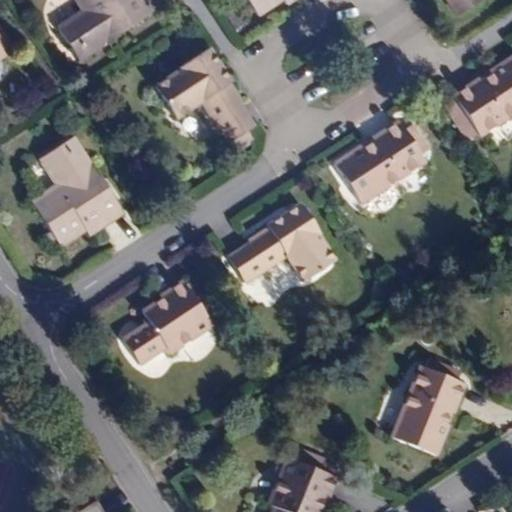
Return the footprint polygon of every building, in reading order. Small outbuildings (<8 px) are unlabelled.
[(154,10),(148,0),(75,0),(82,10),(57,26),(73,51),(90,40),(95,49),(111,38),(108,33),(127,22),(129,26),(154,10)] [(248,0),(258,15),(279,0),(248,0)] [(445,0),(455,15),(477,0),(445,0)] [(111,38),(129,26),(127,22),(108,33),(111,38)] [(95,49),(90,40),(73,51),(78,60),(95,49)] [(239,104),(225,85),(231,81),(232,81),(209,47),(177,68),(178,71),(154,86),(175,119),(202,101),(227,141),(233,138),(238,145),(249,138),(245,130),(252,125),(239,104)] [(479,137),(511,115),(511,57),(491,71),(493,75),(483,82),(480,78),(472,83),(453,96),(458,105),(448,111),(463,135),(473,128),(477,134),(479,137)] [(493,75),(491,71),(480,78),(483,82),(493,75)] [(244,101),(231,81),(225,85),(239,104),(242,102),(244,101)] [(456,101),(446,107),(448,111),(458,105),(456,101)] [(423,162),(419,156),(429,149),(418,132),(408,138),(402,130),(396,122),(371,139),(373,142),(362,149),(360,145),(333,163),(359,204),(423,162)] [(408,138),(418,132),(413,124),(402,130),(408,138)] [(473,128),(463,135),(467,141),(477,134),(473,128)] [(84,153),(74,137),(65,142),(75,159),(84,153)] [(232,149),(238,145),(233,138),(227,141),(232,149)] [(362,149),(373,142),(371,139),(360,145),(362,149)] [(122,212),(107,188),(101,192),(89,174),(95,170),(84,153),(75,159),(65,142),(40,159),(56,183),(31,199),(61,245),(86,229),(95,222),(99,228),(122,212)] [(107,188),(95,170),(89,174),(101,192),(107,188)] [(334,261),(318,237),(320,236),(299,204),(266,226),(269,230),(249,244),(227,258),(244,282),(284,255),(302,282),(334,261)] [(89,235),(99,228),(95,222),(86,229),(89,235)] [(269,230),(266,226),(247,240),(249,244),(269,230)] [(210,326),(181,282),(159,296),(161,298),(165,304),(157,308),(154,303),(141,311),(147,322),(123,339),(138,365),(165,348),(169,353),(210,326)] [(157,308),(165,304),(161,298),(154,303),(157,308)] [(451,415),(464,385),(455,381),(446,377),(450,367),(427,358),(423,368),(419,366),(390,436),(434,456),(446,428),(442,426),(447,413),(451,415)] [(455,381),(459,371),(450,367),(446,377),(455,381)] [(446,428),(451,415),(447,413),(442,426),(446,428)] [(326,503),(336,478),(332,476),(318,471),(321,462),(322,459),(300,450),(294,461),(286,458),(266,503),(274,506),(271,511),(319,511),(320,510),(314,507),(317,499),(323,501),(326,503)] [(332,476),(335,468),(321,462),(318,471),(332,476)] [(320,510),(323,501),(317,499),(314,507),(320,510)] [(102,511),(95,500),(76,511),(102,511)]
